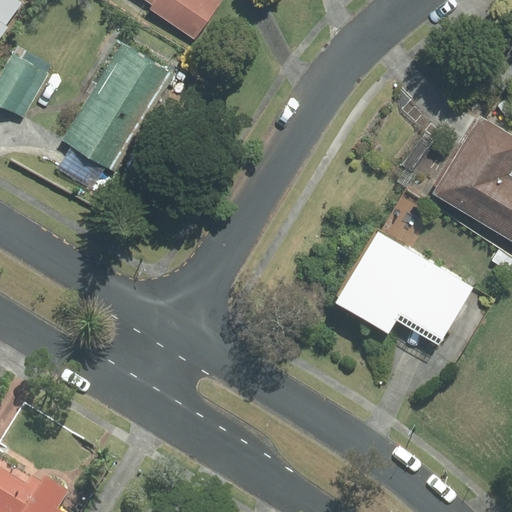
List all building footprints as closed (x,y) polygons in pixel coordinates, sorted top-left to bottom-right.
[(0,0),(0,39),(12,24),(9,22),(26,0),(25,0),(0,0)] [(146,0),(196,36),(222,0),(146,0)] [(126,39),(64,138),(115,170),(178,71),(126,39)] [(16,49),(0,76),(0,100),(25,115),(52,70),(16,49)] [(511,129),(484,112),(436,190),(511,237),(511,129)] [(476,282),(379,223),(338,291),(342,293),(340,296),(392,328),(403,309),(412,314),(409,320),(437,337),(440,331),(446,334),(476,282)] [(76,511),(84,500),(49,478),(45,485),(34,478),(29,485),(0,467),(0,511),(76,511)]
